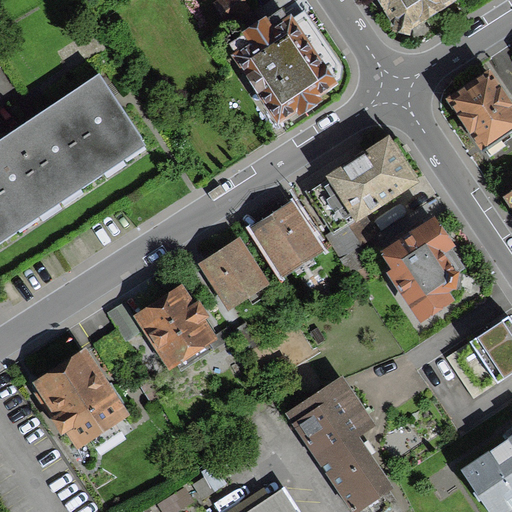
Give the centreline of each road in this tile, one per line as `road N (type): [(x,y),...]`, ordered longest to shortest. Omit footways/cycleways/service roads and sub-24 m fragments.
road 1 (residential): [(0,343),(396,89)]
road 2 (residential): [(511,260),(396,89)]
road 3 (residential): [(396,89),(511,17)]
